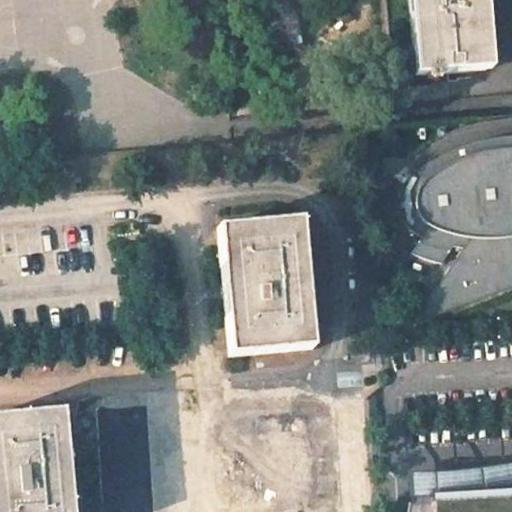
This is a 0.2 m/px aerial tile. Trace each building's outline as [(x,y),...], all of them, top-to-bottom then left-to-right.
[(412,0),(419,76),(486,70),(479,0),(412,0)] [(412,323),(413,326),(511,287),(511,137),(505,138),(503,143),(485,146),(484,141),(463,147),(443,156),(431,163),(421,177),(412,175),(403,184),(399,192),(397,206),(398,212),(400,216),(406,227),(416,235),(423,238),(413,253),(446,264),(412,323)] [(300,221),(217,229),(228,357),(311,350),(303,260),(300,221)] [(336,400),(341,511),(371,511),(366,399),(336,400)] [(43,414),(0,418),(0,511),(70,511),(61,412),(43,414)] [(511,463),(510,464),(411,475),(412,496),(511,485),(511,463)] [(408,505),(395,506),(395,511),(511,511),(511,499),(424,504),(408,505)]
